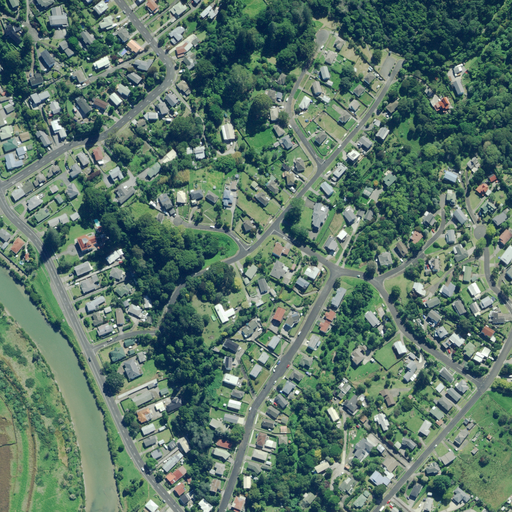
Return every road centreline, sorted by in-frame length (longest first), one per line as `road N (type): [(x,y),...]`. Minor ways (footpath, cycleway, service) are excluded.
road 1 (residential): [(0,188),(71,144),(105,134),(167,81),(168,64),(118,0)]
road 2 (residential): [(337,269),(252,411),(220,511)]
road 3 (residential): [(87,350),(160,330),(178,287),(247,252)]
road 4 (residential): [(87,350),(136,457),(178,511)]
road 5 (residential): [(0,197),(40,247),(87,350)]
road 6 (residential): [(374,511),(484,385)]
road 7 (residential): [(374,282),(409,336),(484,385)]
road 8 (residential): [(321,35),(288,113),(322,167)]
road 9 (residential): [(322,167),(400,63)]
